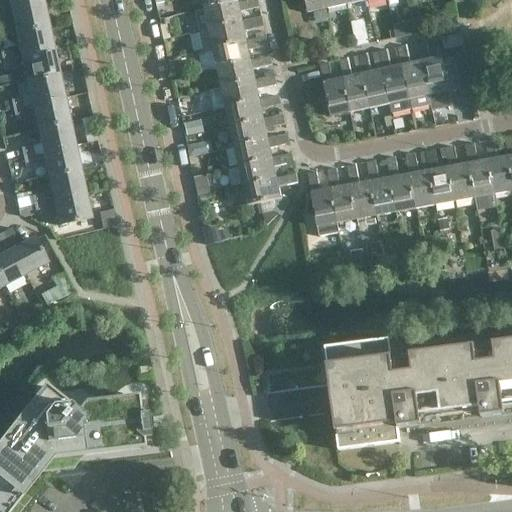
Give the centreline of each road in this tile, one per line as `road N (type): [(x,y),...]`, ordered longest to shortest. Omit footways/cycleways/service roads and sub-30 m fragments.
road 1 (residential): [(275,0),(306,144),(319,156),(335,160),(511,126)]
road 2 (tertiary): [(244,511),(198,325),(166,246)]
road 3 (tertiary): [(166,246),(216,511)]
road 4 (tertiary): [(166,246),(112,0)]
